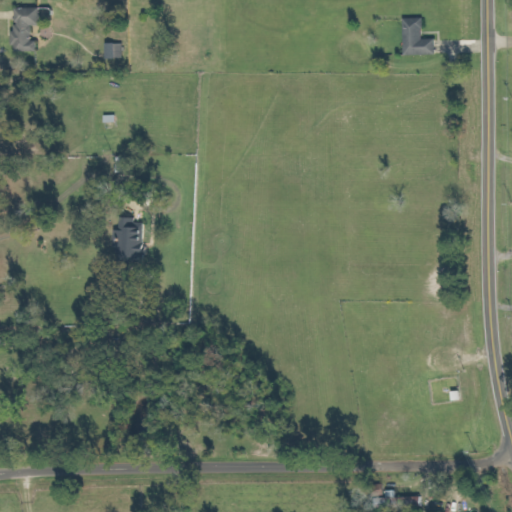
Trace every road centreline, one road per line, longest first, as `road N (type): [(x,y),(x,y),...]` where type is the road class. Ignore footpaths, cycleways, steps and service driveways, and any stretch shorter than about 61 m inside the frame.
road 1 (residential): [(0,473),(448,466),(511,449)]
road 2 (residential): [(511,442),(489,320),(486,221)]
road 3 (residential): [(486,221),(485,0)]
